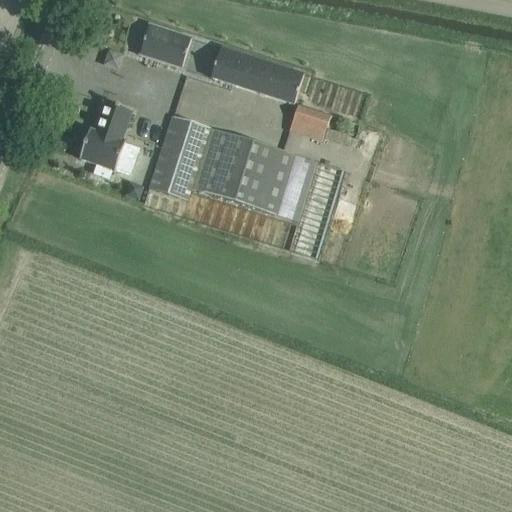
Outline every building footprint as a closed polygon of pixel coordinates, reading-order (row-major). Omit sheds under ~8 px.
[(149,27),(140,57),(181,70),(191,40),(149,27)] [(294,106),(304,76),(221,49),(211,80),(294,106)] [(122,143),(132,113),(104,103),(94,133),(90,132),(80,161),(97,167),(94,176),(109,181),(112,172),(115,173),(125,144),(122,143)] [(291,107),(285,134),(320,141),(326,114),(291,107)] [(187,204),(191,191),(275,216),(292,157),(173,119),(150,192),(187,204)]
